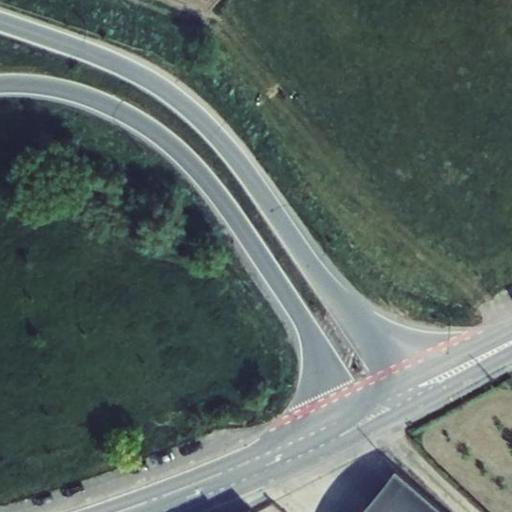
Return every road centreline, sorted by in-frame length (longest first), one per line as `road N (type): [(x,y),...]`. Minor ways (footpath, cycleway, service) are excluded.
road 1 (trunk): [(396,390),(280,222),(161,84),(0,20)]
road 2 (trunk): [(0,81),(65,85),(163,135),(236,220),(352,412)]
road 3 (secondary): [(352,412),(127,511)]
road 4 (secondary): [(511,338),(396,390)]
